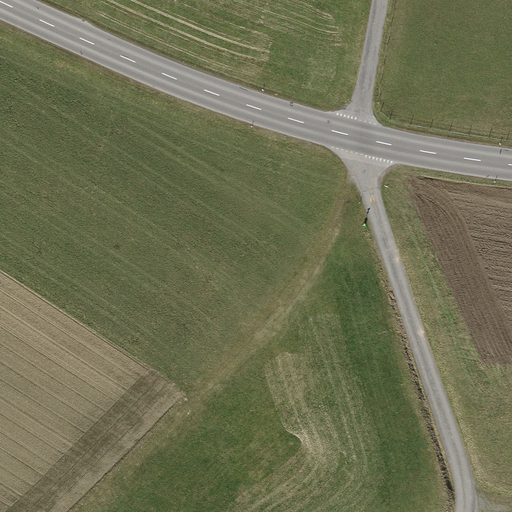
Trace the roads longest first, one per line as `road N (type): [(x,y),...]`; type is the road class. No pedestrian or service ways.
road 1 (track): [(80,511),(281,312),(309,274),(359,160)]
road 2 (track): [(468,511),(357,137)]
road 3 (tertiary): [(1,0),(180,84),(357,137)]
road 4 (tertiary): [(357,137),(511,162)]
road 5 (residential): [(381,0),(357,137)]
